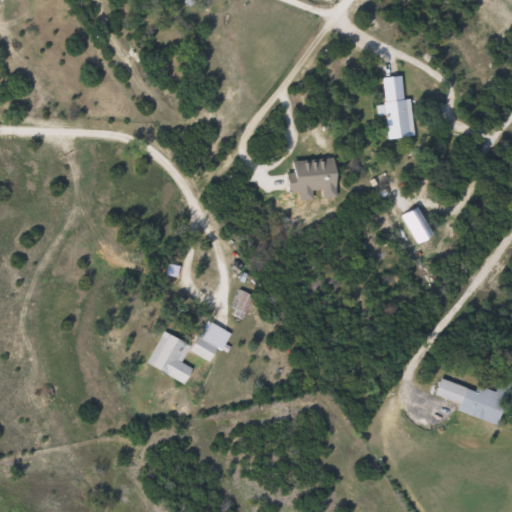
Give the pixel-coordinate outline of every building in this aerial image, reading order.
[(380,139),(377,78),(399,77),(403,138),(380,139)] [(332,197),(315,199),(315,198),(294,200),(293,192),(281,193),(279,174),(285,173),(284,163),(329,159),(332,197)] [(250,297),(241,317),(226,311),(235,290),(250,297)] [(141,365),(158,332),(187,346),(192,336),(215,348),(208,363),(185,351),(178,363),(189,369),(181,385),(141,365)] [(494,426),(453,413),(456,405),(429,396),(434,379),(470,391),(471,386),(492,393),(495,384),(506,387),(494,426)]
